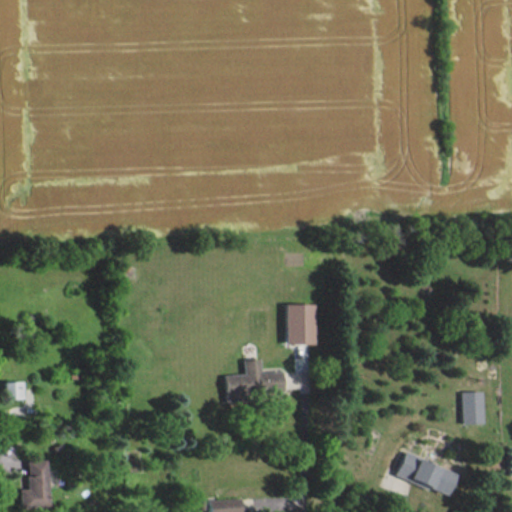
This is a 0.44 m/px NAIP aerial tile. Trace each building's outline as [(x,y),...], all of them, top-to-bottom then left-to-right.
[(282,343),(311,343),(311,303),(283,303),(282,343)] [(221,374),(222,399),(280,396),(279,370),(258,371),(257,357),(241,358),(241,373),(221,374)] [(0,397),(20,397),(20,380),(0,380),(0,397)] [(459,391),(460,423),(481,422),(481,390),(459,391)] [(454,471),(402,451),(394,474),(445,494),(454,471)] [(17,488),(18,508),(45,507),(45,459),(24,459),(25,488),(17,488)] [(206,498),(206,511),(238,511),(238,497),(206,498)]
